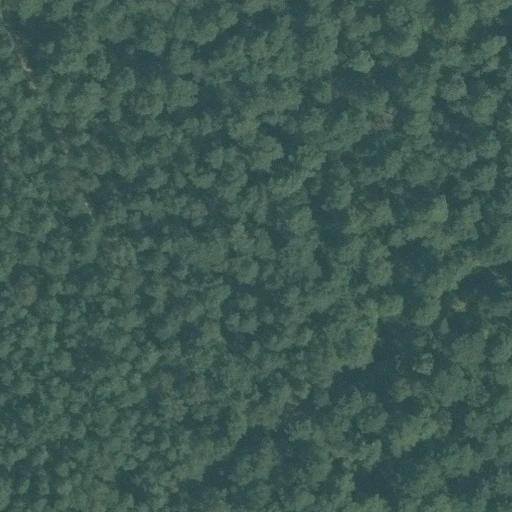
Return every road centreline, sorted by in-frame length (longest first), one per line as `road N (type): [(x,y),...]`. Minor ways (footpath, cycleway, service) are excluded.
road 1 (unknown): [(226,511),(0,18)]
road 2 (track): [(131,511),(511,258)]
